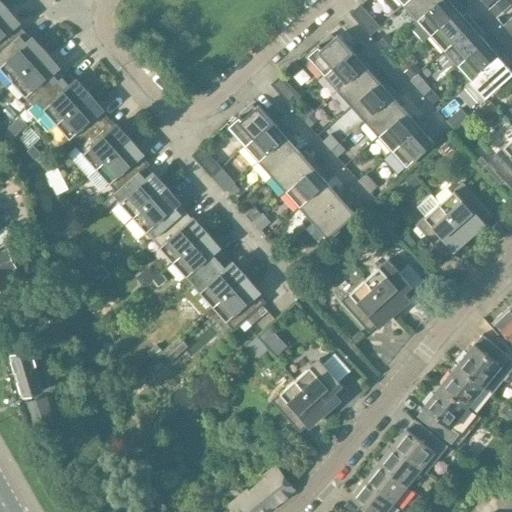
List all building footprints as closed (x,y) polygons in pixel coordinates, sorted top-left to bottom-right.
[(383,0),(395,12),(404,4),(408,0),(383,0)] [(408,0),(404,4),(417,20),(438,0),(408,0)] [(423,41),(431,35),(458,11),(449,1),(449,0),(438,0),(417,20),(410,26),(423,41)] [(511,5),(507,0),(499,0),(489,10),(496,18),(511,5)] [(379,27),(360,5),(351,14),(369,35),(379,27)] [(7,7),(0,12),(0,52),(23,32),(16,24),(15,20),(14,18),(12,14),(9,10),(7,7)] [(458,11),(431,35),(444,50),(474,23),(470,18),(466,21),(458,11)] [(474,23),(444,50),(458,65),(485,41),(476,31),(479,28),(474,23)] [(23,32),(0,52),(0,67),(12,82),(47,52),(43,48),(42,47),(38,44),(35,42),(31,40),(23,32)] [(337,35),(322,48),(319,45),(307,55),(324,75),(351,51),(337,35)] [(378,43),(384,49),(392,42),(386,36),(378,43)] [(485,41),(458,65),(472,80),(502,53),(497,48),(494,51),(485,41)] [(392,42),(384,49),(390,55),(397,49),(392,42)] [(351,51),(324,75),(338,90),(368,63),(363,58),(360,61),(351,51)] [(47,52),(12,82),(33,105),(37,102),(36,101),(64,77),(63,76),(56,68),(54,64),(53,60),(50,57),(48,53),(47,52)] [(478,103),(511,72),(511,71),(503,62),(507,59),(502,53),(472,80),(464,87),(478,103)] [(368,63),(338,90),(352,105),(378,81),(370,71),(373,68),(368,63)] [(414,63),(403,73),(410,81),(417,74),(421,71),(414,63)] [(47,132),(56,124),(87,96),(90,94),(87,91),(84,88),(81,85),(79,84),(75,82),(67,73),(63,76),(64,77),(36,101),(37,102),(33,105),(27,110),(47,132)] [(417,74),(410,81),(416,88),(423,81),(417,74)] [(300,97),(281,76),(271,84),(290,105),(300,97)] [(378,81),(352,105),(365,121),(395,94),(391,88),(387,91),(378,81)] [(432,91),(426,96),(427,97),(427,99),(428,100),(429,100),(430,101),(433,104),(439,98),(436,95),(435,94),(435,93),(434,92),(432,91)] [(90,94),(87,96),(56,124),(76,146),(107,119),(100,110),(98,106),(97,102),(94,99),(93,97),(90,94)] [(395,94),(365,121),(379,136),(406,112),(397,102),(400,99),(395,94)] [(308,104),(299,112),(305,119),(314,110),(308,104)] [(258,105),(243,119),(239,115),(228,126),(245,145),(272,121),(258,105)] [(459,109),(446,121),(454,130),(467,118),(459,109)] [(406,112),(379,136),(392,151),(423,124),(418,119),(414,122),(406,112)] [(312,113),(304,121),(309,127),(318,119),(312,113)] [(87,177),(96,169),(127,141),(130,138),(127,135),(124,133),(122,131),(119,129),(115,127),(107,119),(76,146),(67,155),(87,177)] [(272,121),(245,145),(259,161),(289,134),(284,128),(281,131),(272,121)] [(423,124),(392,151),(406,167),(433,143),(424,132),(427,129),(423,124)] [(289,134),(259,161),(272,176),(299,152),(291,142),(294,139),(289,134)] [(331,134),(322,141),(330,151),(339,143),(331,134)] [(127,141),(96,169),(116,191),(117,191),(144,167),(148,164),(140,155),(138,151),(136,147),(134,144),(133,142),(130,138),(127,141)] [(511,139),(496,154),(511,172),(511,139)] [(332,151),(337,157),(345,150),(340,144),(332,151)] [(220,168),(202,147),(201,146),(192,155),(211,176),(220,168)] [(299,152),(272,176),(286,191),(316,164),(312,159),(308,162),(299,152)] [(316,164),(286,191),(300,206),(327,182),(318,172),(321,169),(316,164)] [(144,167),(117,191),(116,191),(112,194),(133,217),(164,189),(167,187),(164,184),(162,182),(159,180),(155,177),(151,175),(144,167)] [(220,168),(211,176),(218,184),(227,176),(220,168)] [(418,182),(410,173),(404,179),(412,188),(418,182)] [(366,174),(358,182),(369,193),(377,186),(373,182),(367,175),(366,174)] [(508,196),(511,192),(511,189),(505,180),(499,185),(508,196)] [(327,182),(300,206),(313,221),(343,195),(339,189),(335,192),(327,182)] [(463,183),(440,204),(470,238),(481,222),(490,214),(463,183)] [(234,184),(226,190),(232,197),(239,190),(234,184)] [(167,187),(164,189),(133,217),(153,239),(184,212),(177,204),(176,202),(174,198),(172,194),(170,190),(167,187)] [(328,238),(354,213),(345,203),(348,200),(343,195),(313,221),(305,229),(319,245),(328,238)] [(470,238),(440,204),(432,195),(418,207),(426,216),(416,224),(444,255),(453,247),(457,246),(461,244),(463,243),(466,240),(470,238)] [(255,208),(248,215),(253,221),(261,214),(255,208)] [(184,212),(153,239),(173,262),(207,232),(204,228),(201,226),(199,224),(195,222),(191,220),(184,212)] [(253,221),(252,221),(260,230),(270,222),(262,213),(261,214),(253,221)] [(207,232),(173,262),(193,284),(224,257),(216,248),(215,244),(213,240),(212,238),(210,235),(207,232)] [(339,235),(333,240),(339,246),(345,241),(339,235)] [(279,236),(272,242),(279,250),(286,244),(279,236)] [(12,246),(0,251),(0,288),(12,284),(10,281),(19,277),(15,265),(19,263),(12,246)] [(237,268),(233,266),(231,265),(224,257),(193,284),(183,294),(203,316),(213,307),(244,279),(247,276),(244,273),(240,270),(237,268)] [(415,290),(388,259),(365,280),(395,314),(406,298),(415,290)] [(297,260),(291,266),(296,272),(302,266),(297,260)] [(140,278),(145,284),(153,278),(148,272),(140,278)] [(161,273),(153,280),(158,286),(166,280),(161,273)] [(244,279),(213,307),(234,330),(265,302),(256,293),(255,289),(253,285),(251,281),(248,278),(247,276),(244,279)] [(395,314),(365,280),(342,301),(369,331),(379,323),(383,322),(386,320),(390,318),(392,316),(395,314)] [(505,312),(502,312),(496,317),(496,320),(494,322),(511,342),(511,311),(509,308),(505,312)] [(506,370),(511,362),(511,359),(482,335),(474,344),(474,343),(457,365),(484,386),(500,366),(506,370)] [(268,349),(257,337),(247,346),(258,358),(268,349)] [(42,391),(30,350),(11,356),(12,359),(10,360),(13,370),(15,369),(23,397),(42,391)] [(318,359),(295,380),(325,414),(328,411),(331,407),(334,404),(335,402),(337,398),(346,390),(318,359)] [(457,365),(440,385),(467,407),(484,386),(457,365)] [(325,414),(295,380),(272,400),(300,431),(309,423),(325,414)] [(440,385),(424,406),(417,416),(451,443),(458,434),(450,428),(467,407),(440,385)] [(54,424),(46,396),(30,400),(39,429),(54,424)] [(511,415),(511,409),(505,404),(499,411),(509,419),(511,415)] [(407,428),(406,428),(392,445),(421,468),(437,448),(442,452),(448,446),(414,419),(407,428)] [(141,470),(134,442),(125,445),(132,472),(141,470)] [(392,445),(378,462),(407,485),(421,468),(392,445)] [(378,462),(365,479),(393,502),(407,485),(378,462)] [(275,466),(229,504),(234,510),(231,511),(267,511),(295,490),(275,466)] [(365,479),(351,496),(369,511),(384,511),(393,502),(365,479)] [(455,482),(448,490),(456,497),(463,488),(455,482)] [(441,499),(449,505),(456,497),(448,490),(441,499)]
